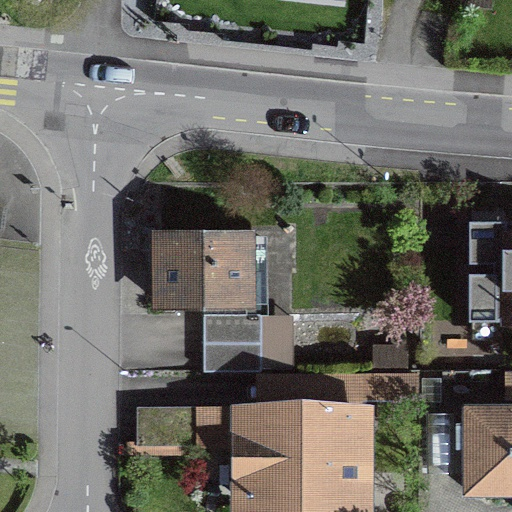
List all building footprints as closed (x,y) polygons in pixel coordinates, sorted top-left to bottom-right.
[(511,321),(511,233),(506,233),(506,221),(470,222),(470,263),(493,263),(493,274),(470,274),(470,321),(511,321)] [(246,273),(263,273),(263,238),(209,237),(161,236),(161,303),(246,303),(246,273)] [(261,351),(261,316),(204,314),(204,371),(261,371),(261,366),(292,366),(292,351),(261,351)] [(261,351),(292,351),(292,316),(261,316),(261,351)] [(355,410),(355,398),(414,398),(415,375),(262,377),(262,410),(355,410)] [(511,409),(468,410),(468,423),(456,423),(456,449),(468,449),(468,491),(496,491),(511,490),(511,409)] [(141,410),(141,442),(201,443),(201,410),(141,410)] [(201,410),(201,443),(245,443),(245,410),(201,410)] [(281,511),(322,511),(323,503),(359,503),(359,410),(355,410),(262,410),(245,410),(245,503),(282,503),(281,511)] [(455,413),(427,413),(427,473),(455,473),(455,413)]
